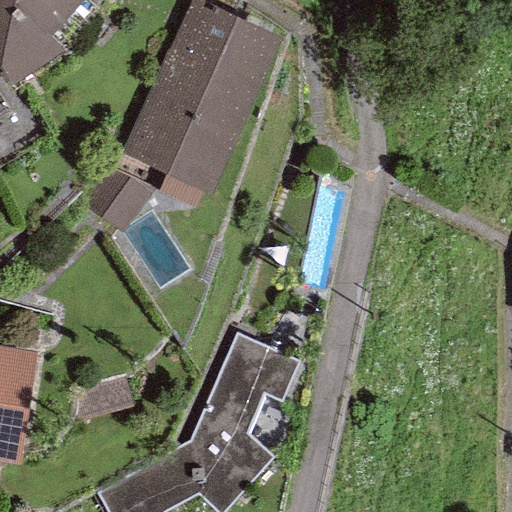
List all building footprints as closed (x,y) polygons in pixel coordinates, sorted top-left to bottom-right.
[(82,0),(0,0),(0,76),(7,84),(62,49),(51,36),(82,0)] [(200,0),(190,0),(121,153),(209,192),(280,36),(200,0)] [(114,162),(82,202),(121,231),(152,192),(114,162)] [(298,361),(235,333),(189,441),(96,492),(107,511),(164,511),(196,495),(214,511),(221,511),(272,457),(246,432),(264,395),(281,401),(298,361)] [(0,458),(20,462),(36,349),(0,343),(0,458)]
